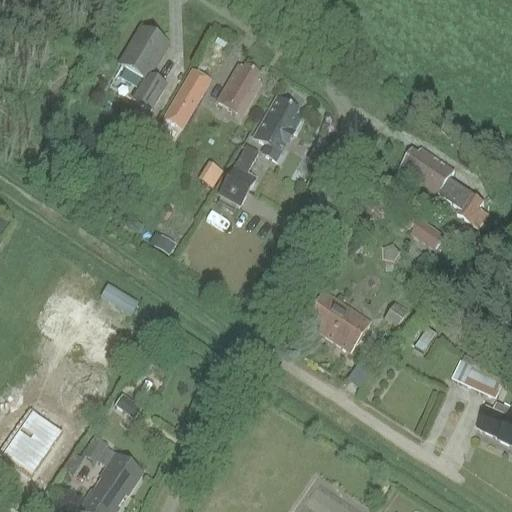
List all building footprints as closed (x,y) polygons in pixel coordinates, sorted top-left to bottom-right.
[(133,102),(158,117),(173,93),(150,79),(169,48),(141,31),(119,68),(144,83),(133,102)] [(240,122),(261,89),(255,85),(259,79),(244,70),(241,74),(237,71),(215,107),(240,122)] [(181,132),(202,98),(184,87),(163,121),(181,132)] [(276,165),(281,157),(299,125),(292,120),(296,115),(275,103),(253,142),(266,149),(261,157),(276,165)] [(148,157),(158,162),(170,142),(160,136),(148,157)] [(234,169),(247,176),(258,156),(245,148),(234,169)] [(454,174),(420,151),(417,156),(411,152),(398,172),(443,201),(437,209),(455,221),(457,218),(480,233),(490,218),(480,211),(484,205),(449,182),(454,174)] [(90,189),(106,199),(128,164),(111,154),(90,189)] [(256,181),(247,176),(234,169),(217,198),(240,211),(256,181)] [(435,253),(445,238),(422,221),(411,236),(435,253)] [(138,307),(107,289),(100,301),(131,319),(138,307)] [(348,357),(368,326),(321,295),(306,318),(313,322),(307,330),(348,357)] [(377,343),(363,364),(375,372),(388,351),(377,343)] [(488,371),(466,361),(464,366),(463,366),(454,385),(497,405),(506,387),(485,377),(488,371)] [(116,409),(128,417),(134,421),(141,410),(123,397),(116,409)] [(487,410),(477,433),(497,442),(497,445),(511,451),(511,413),(497,407),(494,413),(487,410)] [(36,408),(1,457),(33,481),(69,430),(36,408)] [(73,456),(62,472),(72,479),(85,459),(95,466),(96,464),(106,470),(99,481),(101,483),(92,497),(89,495),(82,506),(91,511),(90,511),(116,511),(126,498),(128,500),(143,476),(114,457),(105,451),(106,449),(95,442),(81,462),(73,456)]
